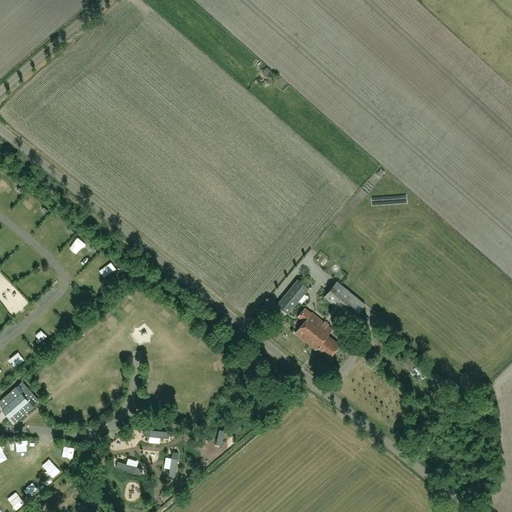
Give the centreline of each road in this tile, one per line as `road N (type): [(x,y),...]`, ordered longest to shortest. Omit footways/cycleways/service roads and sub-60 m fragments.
road 1 (unclassified): [(472,511),(0,128)]
road 2 (unclassified): [(0,91),(105,0)]
